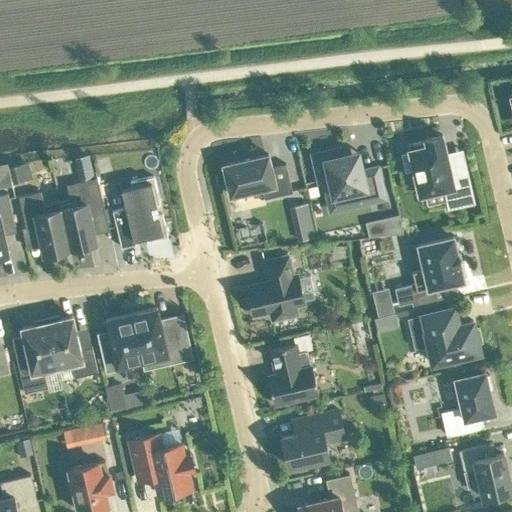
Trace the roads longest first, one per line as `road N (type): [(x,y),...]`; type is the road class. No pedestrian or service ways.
road 1 (residential): [(511,232),(488,131),(464,106),(217,128),(199,136),(185,161),(207,271)]
road 2 (unclassified): [(511,40),(0,101)]
road 3 (residential): [(207,271),(257,485),(254,511)]
road 4 (residential): [(0,294),(207,271)]
